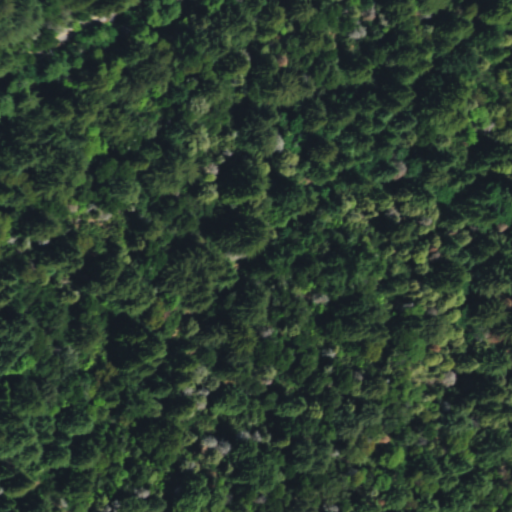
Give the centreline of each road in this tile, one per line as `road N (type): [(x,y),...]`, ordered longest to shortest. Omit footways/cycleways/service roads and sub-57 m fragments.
road 1 (track): [(10,511),(331,195),(444,57),(474,35),(511,35)]
road 2 (tertiary): [(0,80),(133,0)]
